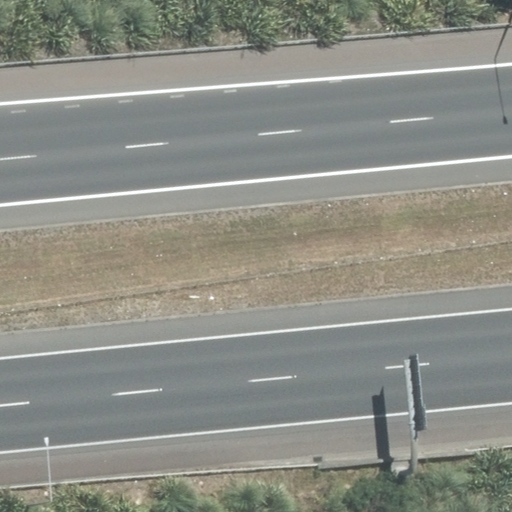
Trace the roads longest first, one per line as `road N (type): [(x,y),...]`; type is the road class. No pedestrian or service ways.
road 1 (motorway): [(0,161),(511,98)]
road 2 (motorway): [(511,355),(0,410)]
